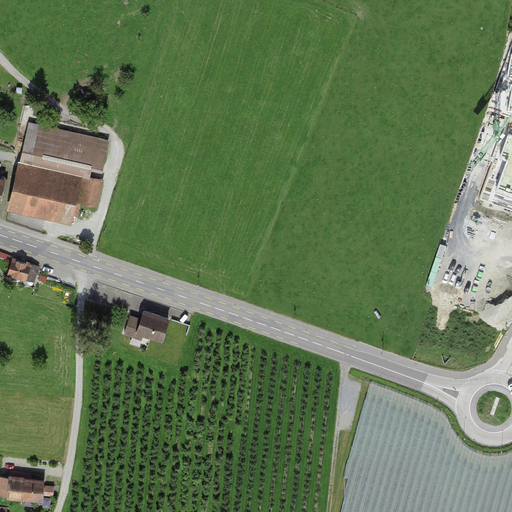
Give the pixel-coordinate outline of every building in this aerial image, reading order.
[(109,139),(29,121),(9,208),(69,222),(74,200),(96,205),(102,180),(90,178),(92,167),(102,169),(109,139)] [(511,137),(508,137),(500,158),(508,161),(498,188),(511,193),(511,137)] [(31,266),(12,261),(7,276),(26,281),(31,266)] [(168,319),(145,312),(142,321),(131,317),(126,332),(142,338),(144,333),(161,339),(168,319)] [(45,481),(1,477),(0,490),(0,495),(43,500),(45,481)]
